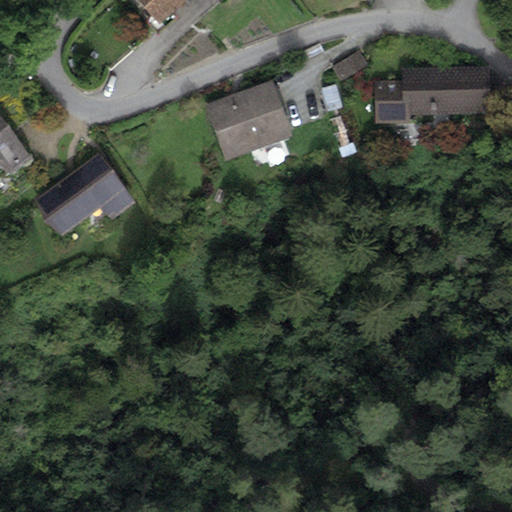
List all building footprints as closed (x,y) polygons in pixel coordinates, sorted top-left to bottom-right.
[(138,0),(160,24),(184,2),(182,0),(138,0)] [(358,52),(332,68),(340,81),(366,65),(358,52)] [(401,80),(374,81),(375,124),(409,123),(409,115),(490,113),(489,66),(401,69),(401,80)] [(271,80),(204,105),(225,162),(292,138),(271,80)] [(0,115),(0,182),(32,159),(0,115)] [(135,204),(98,154),(36,200),(45,221),(63,236),(101,208),(111,220),(135,204)]
